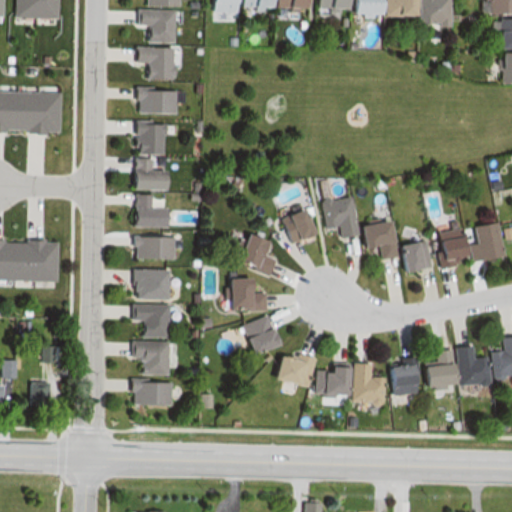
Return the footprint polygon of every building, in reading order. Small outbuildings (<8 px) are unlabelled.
[(11,0),(12,17),(49,16),(48,0),(11,0)] [(129,12),(129,26),(137,26),(138,45),(126,49),(127,64),(137,63),(138,80),(157,79),(163,77),(162,46),(155,43),(163,40),(161,12),(160,8),(168,2),(167,0),(135,0),(136,1),(136,6),(140,9),(136,9),(129,12)] [(200,0),(200,10),(225,10),(225,0),(200,0)] [(376,0),(348,0),(349,9),(376,9),(376,0)] [(445,21),(444,0),(380,0),(380,12),(415,12),(415,22),(445,21)] [(477,0),(479,13),(509,10),(507,0),(477,0)] [(491,48),(491,81),(511,81),(511,18),(489,18),(488,48),(491,48)] [(127,90),(127,111),(166,111),(166,90),(127,90)] [(152,153),(152,123),(125,123),(124,152),(152,153)] [(141,158),(123,158),(123,188),(154,188),(154,169),(141,169),(141,158)] [(123,226),(155,226),(155,208),(140,208),(140,194),(124,194),(123,226)] [(347,224),(345,197),(311,200),(313,226),(332,225),(333,234),(354,232),(355,244),(372,243),(373,255),(393,253),(394,268),(418,266),(416,241),(383,243),(381,221),(347,224)] [(269,220),(280,244),(303,234),(293,210),(269,220)] [(503,254),(502,222),(474,223),(475,255),(503,254)] [(436,232),(436,259),(465,259),(465,232),(436,232)] [(259,257),(259,237),(238,236),(237,265),(268,266),(268,257),(259,257)] [(124,237),(124,259),(163,259),(163,237),(124,237)] [(0,280),(45,281),(46,242),(0,241),(0,280)] [(123,299),(157,299),(157,268),(123,268),(123,299)] [(251,293),(252,279),(226,276),(223,306),(264,310),(266,294),(251,293)] [(121,307),(123,321),(131,320),(134,339),(160,336),(156,303),(121,307)] [(240,352),(268,348),(264,321),(236,325),(240,352)] [(425,351),(430,385),(480,377),(511,372),(511,361),(508,335),(491,338),(493,349),(478,352),(478,355),(464,357),(462,345),(425,351)] [(158,341),(122,341),(122,358),(131,358),(131,374),(158,374),(158,341)] [(310,355),(270,354),(269,380),(309,382),(310,355)] [(413,357),(392,359),(395,392),(417,390),(413,357)] [(313,366),(312,393),(348,394),(348,400),(380,401),(381,377),(370,377),(371,363),(350,362),(350,368),(313,366)] [(122,381),(122,403),(162,403),(162,381),(122,381)] [(21,382),(20,405),(36,405),(37,383),(21,382)] [(313,511),(314,502),(295,502),(294,511),(313,511)]
